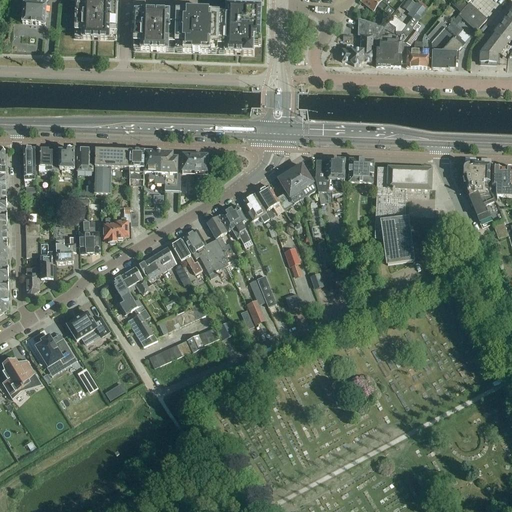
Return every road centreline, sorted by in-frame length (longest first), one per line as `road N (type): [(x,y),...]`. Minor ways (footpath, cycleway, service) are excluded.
road 1 (unclassified): [(157,393),(479,254)]
road 2 (unclassified): [(278,81),(0,71)]
road 3 (residential): [(511,87),(321,77),(315,51),(340,10)]
road 4 (secondary): [(269,131),(15,126)]
road 5 (residential): [(15,126),(20,306),(27,321)]
road 6 (unclassified): [(87,280),(226,195)]
road 7 (secondary): [(439,141),(282,132)]
road 8 (residential): [(87,280),(157,393)]
road 9 (unclassified): [(479,254),(442,170),(439,141)]
